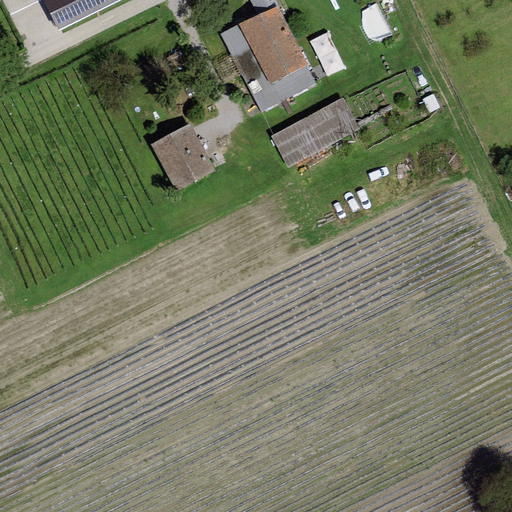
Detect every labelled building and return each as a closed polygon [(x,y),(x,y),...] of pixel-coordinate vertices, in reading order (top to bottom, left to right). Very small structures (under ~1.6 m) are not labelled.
[(123,0),(42,0),(57,31),(123,0)] [(277,5),(238,25),(221,34),(260,112),(315,85),(306,66),(307,65),(277,5)] [(332,76),(346,70),(338,50),(324,55),(332,76)] [(270,137),(287,168),(359,129),(343,99),(270,137)] [(190,124),(150,145),(175,192),(215,171),(190,124)]
